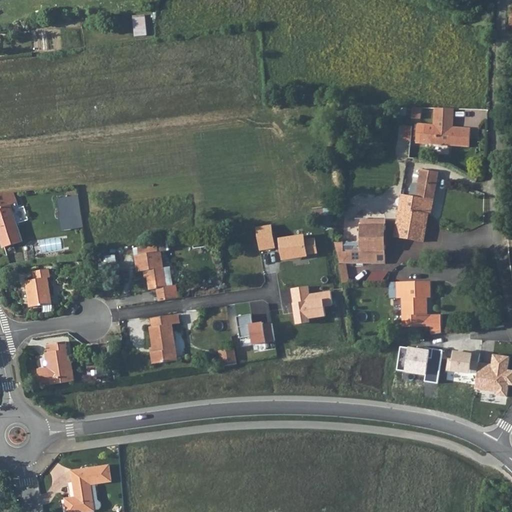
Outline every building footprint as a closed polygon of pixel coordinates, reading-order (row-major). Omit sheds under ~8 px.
[(147,35),(145,15),(133,16),(135,36),(147,35)] [(420,119),(421,107),(413,106),(412,118),(420,119)] [(418,124),(417,131),(416,143),(470,146),(471,129),(453,127),(455,108),(436,107),(434,125),(418,124)] [(416,197),(434,200),(439,172),(422,169),(418,187),(416,197)] [(0,237),(3,247),(22,241),(10,205),(15,203),(12,193),(0,194),(0,237)] [(411,196),(402,194),(396,222),(418,226),(420,212),(425,213),(431,214),(434,200),(416,197),(411,196)] [(58,215),(69,213),(66,197),(56,198),(58,215)] [(71,229),(80,228),(78,216),(69,217),(71,224),(71,229)] [(59,218),(60,226),(71,224),(69,217),(59,218)] [(339,263),(386,264),(386,220),(361,219),(361,242),(335,242),(339,263)] [(418,226),(396,222),(394,237),(415,240),(418,226)] [(272,225),(256,228),(260,251),(276,248),(272,225)] [(423,226),(418,226),(415,240),(424,242),(426,226),(423,226)] [(305,235),(279,238),(282,261),(309,257),(309,255),(317,254),(315,238),(306,240),(305,235)] [(205,246),(220,244),(219,238),(204,240),(205,246)] [(140,255),(159,252),(158,245),(139,248),(140,255)] [(167,287),(164,268),(162,252),(159,252),(140,255),(135,256),(138,272),(147,270),(150,290),(157,289),(159,301),(165,300),(174,299),(179,298),(177,285),(174,286),(167,287)] [(167,287),(174,286),(171,267),(164,268),(167,287)] [(48,278),(51,277),(50,269),(34,271),(35,279),(26,281),(30,307),(49,304),(48,296),(51,295),(48,278)] [(431,298),(431,286),(415,286),(415,282),(397,282),(398,298),(403,298),(403,327),(432,326),(432,315),(426,315),(426,307),(428,307),(428,298),(431,298)] [(310,285),(290,288),(296,326),(310,323),(310,319),(326,317),(324,307),(333,305),(331,290),(311,294),(310,285)] [(173,324),(180,323),(179,314),(172,315),(151,318),(153,327),(150,327),(154,352),(151,352),(153,364),(178,360),(173,324)] [(178,339),(178,356),(186,356),(186,339),(178,339)] [(72,361),(69,362),(66,341),(47,344),(48,352),(46,353),(48,367),(38,369),(40,384),(50,382),(51,385),(75,381),(72,361)] [(430,350),(400,346),(396,370),(427,375),(426,381),(438,383),(443,351),(431,349),(430,350)] [(221,366),(237,364),(235,348),(224,350),(226,361),(221,362),(221,366)] [(472,355),(454,351),(452,359),(448,359),(446,371),(477,376),(477,373),(479,362),(471,361),(472,355)] [(509,357),(493,356),(492,364),(477,373),(477,376),(474,389),(496,391),(496,394),(507,395),(508,385),(511,385),(511,371),(507,371),(509,357)] [(109,378),(108,368),(98,369),(100,379),(109,378)] [(66,499),(68,511),(83,511),(94,510),(90,484),(111,481),(109,465),(95,467),(73,470),(77,498),(66,499)] [(90,484),(94,510),(100,509),(102,506),(102,503),(98,500),(96,483),(90,484)]
